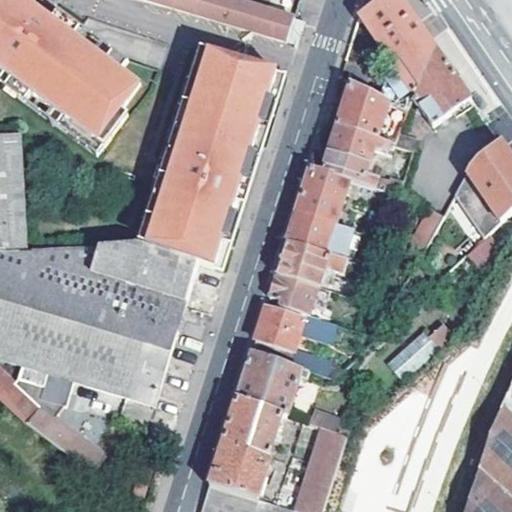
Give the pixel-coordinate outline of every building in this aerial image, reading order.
[(0,0),(0,73),(105,152),(113,142),(121,115),(132,82),(51,22),(49,24),(24,5),(25,3),(21,0),(0,0)] [(144,0),(144,3),(288,48),(290,41),(300,44),(307,25),(296,21),(225,0),(144,0)] [(473,103),(430,42),(403,2),(401,0),(387,0),(362,18),(361,20),(395,66),(381,101),(391,106),(409,115),(414,103),(435,131),(473,103)] [(51,22),(25,3),(24,5),(49,24),(51,22)] [(234,63),(209,56),(174,164),(186,167),(184,174),(172,171),(147,249),(157,252),(164,254),(173,257),(198,265),(214,271),(238,197),(278,76),(246,67),(243,76),(231,72),(234,63)] [(142,89),(132,82),(121,115),(142,89)] [(381,101),(352,87),(338,131),(379,144),(391,106),(381,101)] [(129,121),(121,115),(113,142),(129,121)] [(377,193),(380,182),(369,178),(377,154),(393,159),(396,149),(379,144),(338,131),(324,175),(350,184),(377,193)] [(396,149),(415,155),(420,142),(402,136),(396,149)] [(0,141),(0,359),(154,408),(198,265),(173,257),(164,254),(157,252),(147,249),(139,246),(31,254),(24,254),(16,141),(0,141)] [(511,158),(503,145),(484,161),(481,164),(471,172),(456,199),(486,242),(492,237),(499,231),(511,218),(511,158)] [(324,175),(312,171),(308,184),(305,195),(298,217),(336,229),(350,184),(324,175)] [(377,193),(400,201),(405,186),(391,182),(389,185),(380,182),(377,193)] [(415,241),(429,247),(446,218),(431,212),(415,241)] [(343,264),(352,234),(336,229),(298,217),(290,241),(288,247),(326,259),(343,264)] [(481,248),(470,258),(487,275),(509,255),(492,237),(486,242),(481,248)] [(354,267),(343,264),(326,259),(288,247),(281,271),(278,278),(318,290),(320,291),(326,272),(345,278),(347,272),(352,273),(354,267)] [(309,319),(318,290),(278,278),(271,301),(283,305),(281,310),(309,319)] [(335,288),(333,295),(341,298),(343,298),(346,291),(335,288)] [(343,298),(341,298),(339,306),(356,311),(359,303),(343,298)] [(306,324),(267,312),(263,328),(258,344),(296,356),(306,324)] [(387,365),(403,382),(439,348),(423,331),(387,365)] [(252,362),(239,403),(284,419),(289,420),(304,373),(254,356),(252,362)] [(61,452),(94,477),(108,459),(61,424),(69,413),(71,414),(83,392),(29,376),(25,390),(22,394),(0,369),(0,398),(27,428),(30,425),(52,442),(61,452)] [(511,511),(511,388),(511,389),(501,414),(490,439),(486,451),(479,470),(470,496),(465,511),(511,511)] [(232,424),(226,444),(271,460),(284,419),(239,403),(232,424)] [(313,410),(310,424),(338,430),(341,417),(313,410)] [(326,511),(350,441),(325,433),(299,511),(326,511)] [(170,449),(155,443),(152,456),(166,461),(170,449)] [(271,460),(226,444),(219,466),(211,488),(261,504),(276,461),(271,460)] [(203,511),(287,511),(261,504),(211,488),(204,511),(203,511)]
